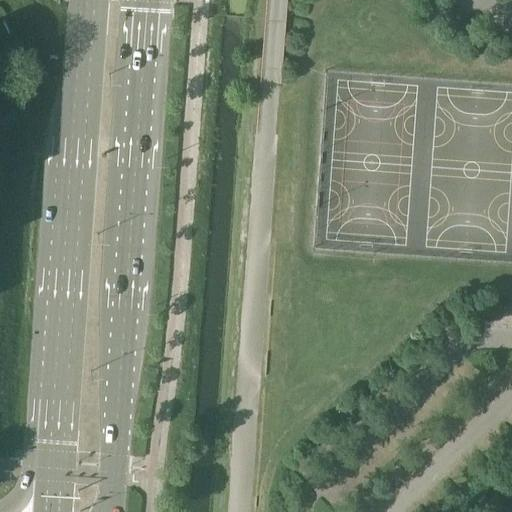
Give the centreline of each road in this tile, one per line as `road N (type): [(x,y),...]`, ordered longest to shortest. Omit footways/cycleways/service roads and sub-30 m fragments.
road 1 (primary): [(111,511),(147,0)]
road 2 (primary): [(88,0),(52,511)]
